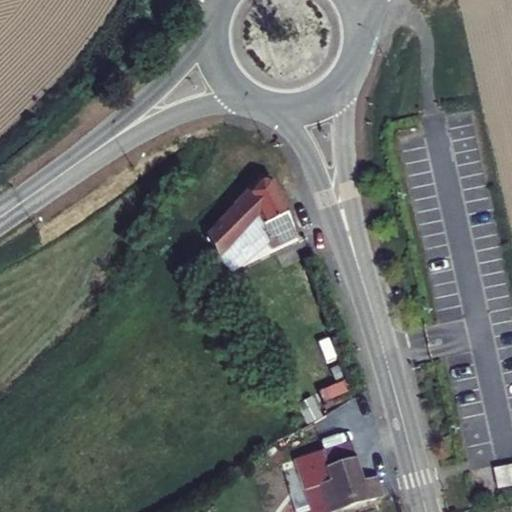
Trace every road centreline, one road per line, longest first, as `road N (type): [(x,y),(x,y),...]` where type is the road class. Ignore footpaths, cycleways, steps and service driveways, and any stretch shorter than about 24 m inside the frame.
road 1 (tertiary): [(213,19),(177,72),(49,182)]
road 2 (tertiary): [(365,293),(344,141),(353,66)]
road 3 (tertiary): [(426,511),(365,293)]
road 4 (tertiary): [(49,182),(179,112),(252,100)]
road 5 (tertiary): [(278,108),(316,169),(365,293)]
